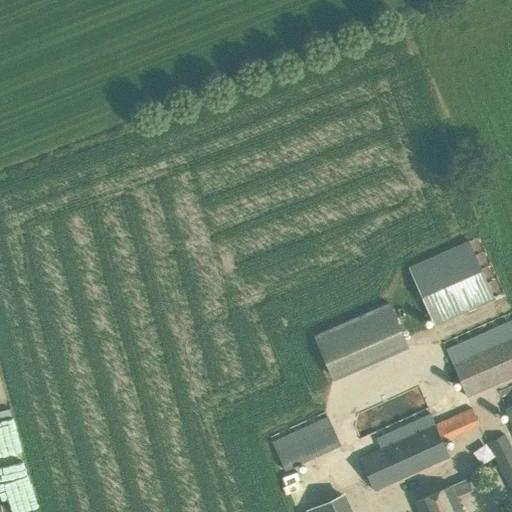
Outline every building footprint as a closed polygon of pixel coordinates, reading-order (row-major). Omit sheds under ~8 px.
[(466,239),(406,267),(432,324),(492,298),(466,239)] [(332,375),(406,343),(387,302),(314,334),(332,375)] [(511,318),(445,347),(466,396),(511,375),(511,318)] [(511,390),(500,395),(511,423),(511,390)] [(472,408),(366,456),(381,488),(448,457),(450,461),(461,455),(454,437),(480,425),(472,408)] [(326,417),(269,442),(282,472),(338,446),(326,417)] [(511,448),(505,434),(488,442),(511,487),(511,486),(511,448)] [(462,511),(452,486),(416,502),(420,511),(462,511)] [(352,511),(343,493),(305,510),(306,511),(352,511)]
